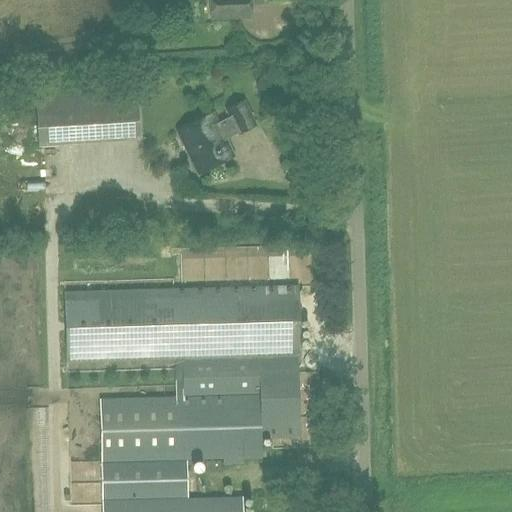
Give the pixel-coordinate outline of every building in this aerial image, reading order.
[(210,0),(211,18),(250,17),(249,3),(267,2),(266,0),(210,0)] [(35,88),(38,147),(140,141),(136,82),(35,88)] [(21,84),(0,86),(0,107),(24,105),(21,84)] [(213,114),(189,125),(177,131),(198,173),(234,156),(225,139),(238,132),(239,134),(255,126),(243,101),(227,109),(231,117),(217,123),(213,114)] [(176,377),(184,377),(184,361),(183,358),(301,354),(299,286),(65,293),(67,361),(175,358),(176,377)] [(301,437),(299,375),(298,357),(184,361),(184,377),(185,397),(259,395),(261,438),(301,437)] [(184,377),(176,377),(177,397),(100,400),(103,511),(242,511),(242,497),(187,499),(186,459),(261,457),(261,438),(259,395),(185,397),(184,377)]
